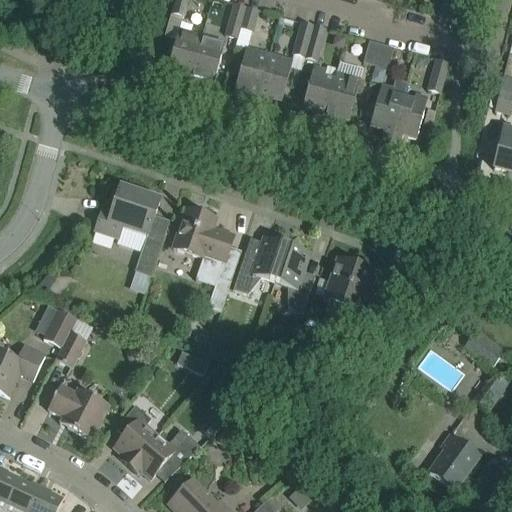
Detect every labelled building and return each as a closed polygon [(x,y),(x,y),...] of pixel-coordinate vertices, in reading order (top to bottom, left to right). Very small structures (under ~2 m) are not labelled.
[(175,0),(171,16),(183,19),(184,20),(189,0),(175,0)] [(444,0),(439,19),(452,22),(457,0),(444,0)] [(234,6),(228,27),(225,37),(237,41),(246,10),(234,6)] [(252,34),(253,32),(258,13),(246,10),(237,41),(238,41),(240,31),(252,34)] [(314,29),(301,25),(292,57),(294,57),(305,60),(314,29)] [(326,32),(314,29),(305,60),(317,64),(326,32)] [(189,87),(202,39),(178,32),(167,74),(181,78),(179,85),(189,87)] [(225,45),(213,42),(202,39),(189,87),(198,90),(200,83),(213,87),(225,45)] [(369,44),(363,63),(363,65),(375,68),(381,47),(369,44)] [(393,50),(381,47),(375,68),(387,72),(393,50)] [(269,57),(246,51),(234,92),(248,96),(246,103),(256,106),(261,89),(269,57)] [(511,57),(509,56),(503,80),(511,81),(511,57)] [(269,57),(261,89),(256,106),(265,108),(267,101),(281,105),(291,70),(301,73),(305,60),(294,57),(292,64),(280,60),(269,57)] [(423,71),(426,62),(415,59),(413,68),(423,71)] [(428,93),(440,96),(448,66),(436,62),(428,93)] [(327,73),(313,69),(302,111),(316,115),(314,122),(323,124),(335,82),(325,80),(327,73)] [(335,82),(323,124),(333,127),(334,120),(348,124),(357,94),(361,96),(364,83),(348,79),(346,86),(335,82)] [(511,81),(503,80),(495,114),(508,117),(511,102),(511,81)] [(381,141),(391,143),(396,127),(403,101),(407,86),(395,83),(392,91),(381,88),(369,130),(383,134),(381,141)] [(403,101),(396,127),(391,143),(400,146),(402,139),(416,143),(427,101),(415,98),(413,104),(403,101)] [(511,130),(503,128),(493,171),(511,175),(511,130)] [(122,232),(146,240),(147,240),(154,219),(160,203),(120,189),(110,218),(101,215),(94,234),(119,242),(122,232)] [(186,211),(183,221),(173,251),(202,261),(203,259),(225,267),(234,239),(212,232),(216,221),(186,211)] [(146,240),(142,250),(141,255),(134,274),(136,275),(150,280),(162,246),(147,240),(146,240)] [(266,248),(250,242),(233,293),(247,298),(261,281),(274,286),(286,248),(283,247),(281,243),(274,241),(271,243),(268,242),(266,248)] [(286,248),(274,286),(287,290),(287,312),(303,317),(315,279),(304,275),(310,256),(302,254),(301,250),(294,247),(290,249),(286,248)] [(337,262),(324,300),(362,312),(362,311),(384,319),(393,290),(372,282),(374,274),(337,262)] [(136,275),(132,287),(146,292),(150,280),(136,275)] [(220,315),(230,285),(217,281),(215,289),(207,311),(220,315)] [(43,340),(62,350),(70,336),(76,323),(58,313),(44,339),(43,340)] [(511,359),(477,334),(467,349),(493,369),(500,360),(511,369),(511,368),(511,359)] [(62,350),(55,363),(71,372),(86,345),(70,336),(62,350)] [(203,355),(206,347),(194,343),(191,351),(203,355)] [(0,396),(9,401),(13,392),(20,378),(33,384),(45,358),(23,348),(17,362),(0,354),(0,396)] [(196,362),(191,374),(203,379),(208,367),(196,362)] [(492,374),(472,402),(488,413),(508,386),(492,374)] [(90,442),(95,433),(97,434),(110,409),(77,392),(75,396),(60,388),(47,413),(70,425),(67,430),(90,442)] [(119,462),(129,470),(157,438),(146,429),(151,422),(135,409),(115,431),(124,439),(114,451),(122,459),(119,462)] [(222,427),(216,422),(207,432),(214,437),(222,427)] [(238,439),(226,431),(216,447),(228,455),(238,439)] [(150,483),(155,477),(165,485),(201,449),(181,433),(168,448),(157,438),(129,470),(139,479),(142,476),(150,483)] [(445,453),(429,475),(454,493),(479,459),(450,439),(441,451),(445,453)] [(0,472),(0,511),(4,511),(19,481),(0,472)] [(19,481),(4,511),(30,511),(40,491),(19,481)] [(221,511),(192,483),(168,507),(172,511),(221,511)] [(57,511),(63,502),(40,491),(30,511),(57,511)] [(274,511),(267,504),(266,503),(257,511),(274,511)]
